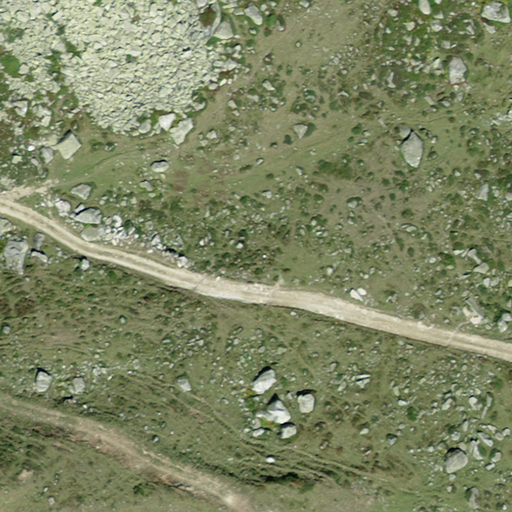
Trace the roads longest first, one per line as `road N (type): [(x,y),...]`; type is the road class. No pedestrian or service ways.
road 1 (track): [(511,351),(220,286),(87,245),(0,202)]
road 2 (track): [(241,511),(101,433),(0,401)]
